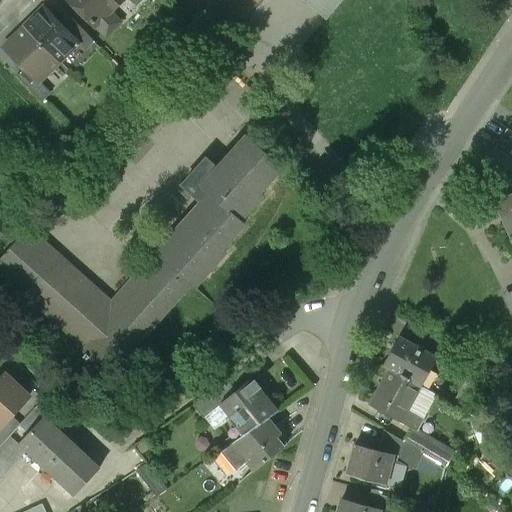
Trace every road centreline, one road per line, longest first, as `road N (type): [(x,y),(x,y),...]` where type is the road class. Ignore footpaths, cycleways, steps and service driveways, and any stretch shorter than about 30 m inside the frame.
road 1 (residential): [(347,346),(393,232),(511,54)]
road 2 (residential): [(101,455),(267,346),(306,335),(347,346)]
road 3 (residential): [(305,511),(347,346)]
